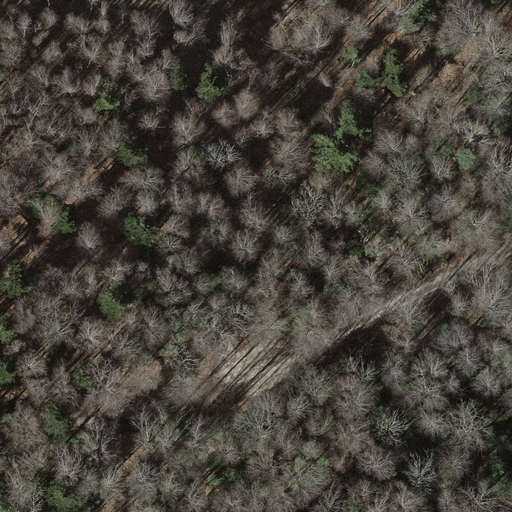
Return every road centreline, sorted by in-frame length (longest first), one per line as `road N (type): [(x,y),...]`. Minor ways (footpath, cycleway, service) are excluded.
road 1 (track): [(0,437),(229,380),(511,247)]
road 2 (track): [(302,0),(260,28),(231,27),(159,0)]
